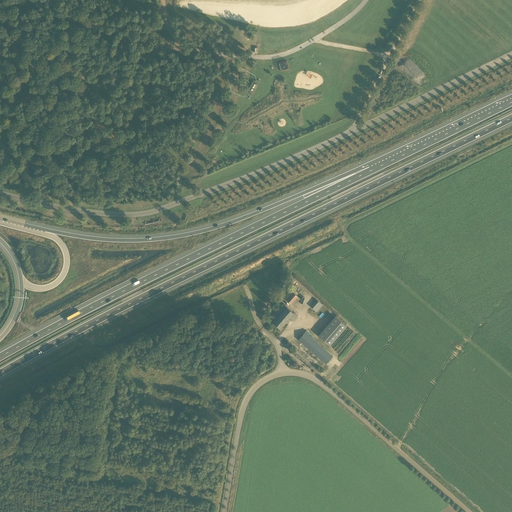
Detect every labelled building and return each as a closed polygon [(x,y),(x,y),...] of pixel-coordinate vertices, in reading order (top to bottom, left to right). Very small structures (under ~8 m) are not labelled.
[(332,32),(302,110),(327,120),(356,52),(361,51),(356,33),(369,0),(365,0),(354,28),(332,32)] [(289,290),(283,297),(293,307),(300,299),(289,290)] [(317,300),(311,307),(316,312),(322,305),(317,300)] [(280,329),(289,318),(292,321),(296,315),(283,305),(277,313),(279,315),(273,323),(280,329)] [(330,345),(347,326),(335,316),(318,335),(330,345)] [(298,340),(326,364),(333,356),(309,335),(310,334),(306,331),(298,340)]
